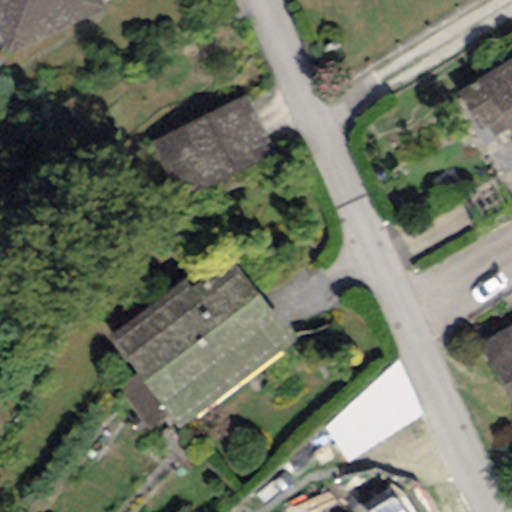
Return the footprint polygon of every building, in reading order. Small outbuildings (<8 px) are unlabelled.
[(0,0),(0,41),(7,57),(106,11),(100,0),(0,0)] [(511,58),(479,78),(509,130),(511,134),(511,58)] [(494,138),(509,130),(479,78),(454,93),(479,135),(489,129),(494,138)] [(245,100),(154,143),(178,195),(269,152),(245,100)] [(226,247),(108,339),(179,430),(297,338),(226,247)] [(511,324),(474,346),(511,413),(511,324)] [(426,418),(397,359),(324,426),(349,467),(426,418)] [(407,511),(396,495),(369,511),(407,511)]
